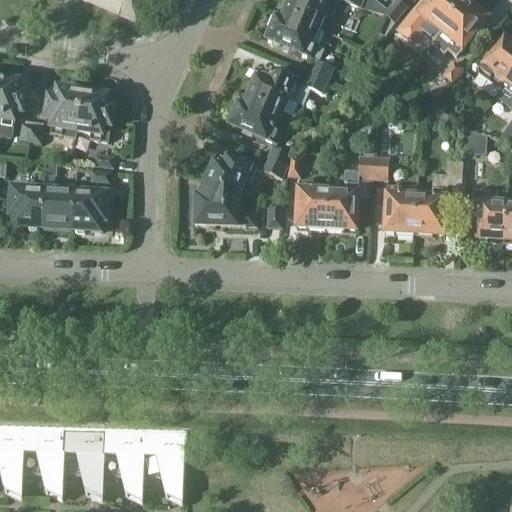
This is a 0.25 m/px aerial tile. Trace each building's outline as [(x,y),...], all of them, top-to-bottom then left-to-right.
[(94,0),(134,18),(141,0),(94,0)] [(289,6),(285,16),(318,30),(323,17),(329,20),(338,0),(336,0),(289,0),(288,3),(289,6)] [(362,11),(366,0),(342,0),(341,2),(362,11)] [(408,10),(400,3),(396,0),(395,0),(387,11),(383,16),(395,26),(404,15),(408,10)] [(433,27),(441,33),(466,2),(463,0),(433,0),(417,21),(430,31),(433,27)] [(488,21),(466,2),(441,33),(454,44),(450,48),(460,56),(488,21)] [(318,30),(285,16),(279,13),(276,20),(274,21),(271,28),(272,31),(267,42),(316,63),(311,75),(330,84),(336,70),(317,62),(321,53),(319,52),(327,34),(318,30)] [(500,93),(504,87),(511,76),(511,45),(505,40),(478,76),(500,93)] [(457,64),(445,78),(453,84),(463,72),(462,71),(463,69),(457,64)] [(250,98),(248,102),(282,116),(288,101),(304,108),(311,92),(324,97),(330,84),(311,75),(304,89),(272,75),(271,77),(261,72),(254,87),(251,88),(248,95),(250,98)] [(0,78),(0,128),(12,130),(13,124),(14,124),(16,115),(23,116),(26,96),(19,94),(20,85),(8,83),(7,79),(0,78)] [(76,141),(84,92),(72,90),(70,93),(58,91),(56,100),(49,99),(46,119),(53,121),(52,130),(53,130),(52,137),(76,141)] [(84,92),(76,141),(101,145),(102,138),(103,138),(104,129),(111,130),(115,110),(108,108),(109,99),(97,97),(96,94),(84,92)] [(282,116),(248,102),(243,99),(240,106),(237,107),(234,114),(235,116),(230,127),(275,147),(281,131),(276,129),(282,116)] [(442,112),(433,105),(423,118),(435,121),(442,112)] [(22,144),(31,146),(34,125),(26,123),(25,127),(24,126),(22,144)] [(511,144),(511,124),(499,143),(511,146),(511,144)] [(34,125),(31,146),(41,147),(44,129),(43,129),(43,126),(34,125)] [(480,137),(466,132),(464,157),(479,158),(480,137)] [(374,149),(363,149),(363,158),(373,159),(374,149)] [(290,167),(291,158),(288,157),(273,151),(268,162),(288,171),(290,167)] [(95,157),(94,169),(114,171),(115,159),(95,157)] [(207,181),(206,184),(244,201),(257,174),(218,157),(212,171),(209,171),(207,178),(208,182),(207,181)] [(291,158),(290,167),(289,179),(300,180),(302,159),(291,158)] [(360,188),(360,182),(374,183),(375,159),(360,159),(360,175),(346,174),(346,192),(328,191),(326,233),(345,234),(345,231),(356,232),(357,223),(358,204),(358,188),(360,188)] [(389,160),(375,159),(374,183),(388,183),(389,160)] [(288,171),(268,162),(263,174),(283,183),(288,171)] [(46,165),(45,179),(55,179),(56,166),(46,165)] [(417,195),(414,239),(432,240),(432,236),(444,237),(445,228),(446,228),(447,209),(446,209),(447,193),(448,193),(448,187),(461,188),(462,165),(449,165),(448,177),(434,176),(433,196),(417,195)] [(89,173),(88,179),(88,183),(110,186),(112,176),(89,173)] [(244,201),(206,184),(204,189),(199,189),(199,199),(197,199),(196,228),(218,228),(218,226),(221,226),(221,229),(243,229),(243,231),(246,231),(246,230),(258,230),(258,228),(255,228),(255,218),(243,217),(244,202),(244,201)] [(309,233),(326,233),(328,191),(313,190),(313,186),(299,185),(298,201),(297,220),(297,229),(309,230),(309,233)] [(397,238),(414,239),(417,195),(400,194),(401,190),(387,190),(386,206),(385,225),(385,233),(397,234),(397,238)] [(40,231),(42,231),(44,193),(26,192),(12,191),(11,218),(15,219),(14,229),(28,230),(30,233),(37,233),(40,231)] [(42,231),(73,233),(75,195),(44,193),(42,231)] [(488,247),(504,248),(507,207),(489,205),(490,194),(474,193),(472,234),(471,240),(488,242),(488,247)] [(83,196),(75,195),(73,233),(75,233),(78,236),(84,237),(87,234),(101,235),(102,225),(106,225),(108,197),(83,196)] [(269,230),(282,231),(283,207),(270,206),(269,230)] [(0,425),(0,476),(1,476),(5,493),(23,493),(23,477),(25,427),(0,425)] [(25,427),(23,477),(42,478),(45,494),(64,494),(64,478),(66,428),(25,427)] [(66,428),(64,478),(82,479),(85,495),(103,496),(104,480),(106,429),(66,428)] [(106,429),(104,480),(122,480),(125,496),(143,497),(144,481),(146,430),(106,429)] [(146,430),(144,481),(162,481),(165,498),(183,498),(184,482),(185,452),(186,433),(186,432),(146,430)]
